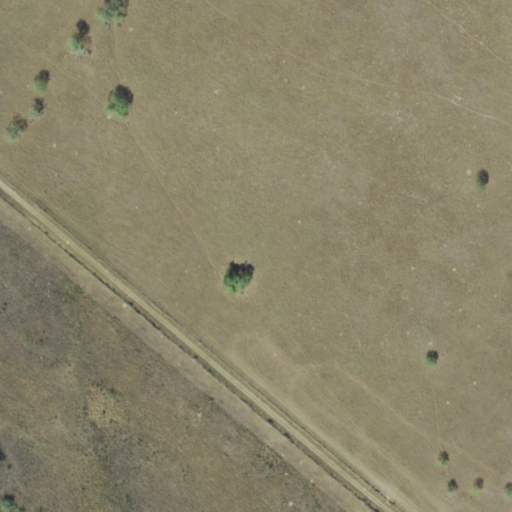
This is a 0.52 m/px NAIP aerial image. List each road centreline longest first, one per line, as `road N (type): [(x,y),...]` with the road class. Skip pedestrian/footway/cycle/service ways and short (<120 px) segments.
road 1 (residential): [(398,511),(228,369)]
road 2 (residential): [(152,306),(0,176)]
